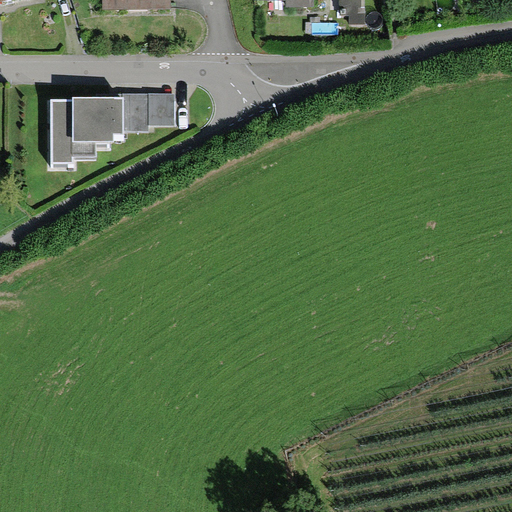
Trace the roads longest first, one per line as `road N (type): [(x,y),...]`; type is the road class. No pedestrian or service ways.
road 1 (residential): [(0,244),(253,114)]
road 2 (residential): [(253,114),(227,78),(208,74),(0,72)]
road 3 (residential): [(253,114),(398,60),(511,40)]
